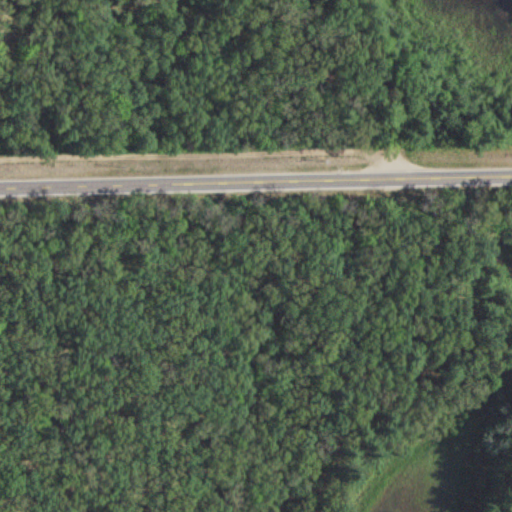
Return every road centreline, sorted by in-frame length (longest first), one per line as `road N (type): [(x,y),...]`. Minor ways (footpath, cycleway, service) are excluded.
road 1 (tertiary): [(0,187),(511,175)]
road 2 (track): [(291,0),(317,55),(382,120),(389,178)]
